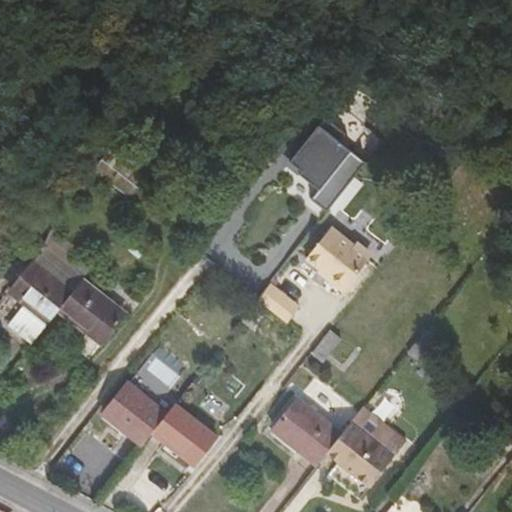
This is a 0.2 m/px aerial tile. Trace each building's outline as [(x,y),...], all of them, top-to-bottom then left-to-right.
[(279,174),(327,213),(368,161),(320,123),(279,174)] [(138,187),(95,153),(79,175),(122,208),(138,187)] [(321,225),(295,257),(309,267),(307,270),(333,290),(362,252),(347,239),(344,243),(321,225)] [(121,231),(113,242),(139,263),(147,252),(121,231)] [(41,235),(19,265),(58,294),(73,274),(80,265),(41,235)] [(0,289),(0,338),(14,350),(51,303),(58,294),(19,265),(0,289)] [(118,308),(73,274),(58,294),(51,303),(97,337),(118,308)] [(290,304),(260,280),(247,297),(278,320),(290,304)] [(327,341),(315,332),(302,349),(314,357),(327,341)] [(96,400),(141,435),(149,425),(153,419),(161,408),(133,387),(137,382),(137,375),(126,366),(118,376),(114,374),(96,400)] [(213,435),(168,400),(164,404),(161,408),(153,419),(149,425),(192,459),(213,435)] [(260,439),(303,472),(312,461),(313,460),(327,442),(285,409),(260,439)] [(354,493),(392,445),(374,431),(361,448),(337,429),(327,442),(313,460),(312,461),(354,493)] [(511,447),(511,430),(498,447),(507,454),(511,447)]
